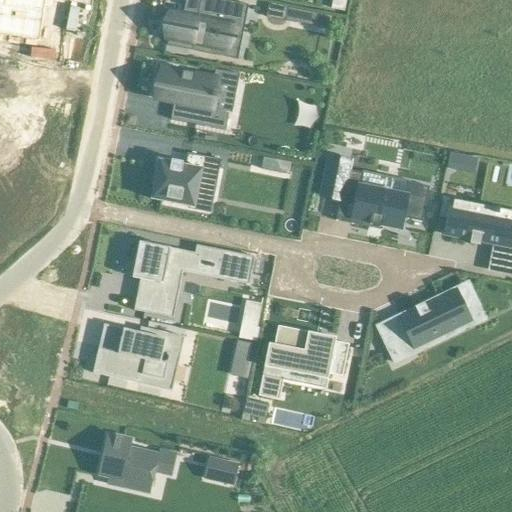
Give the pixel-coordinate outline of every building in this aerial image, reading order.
[(4,0),(0,29),(0,38),(77,49),(82,10),(43,5),(43,0),(4,0)] [(171,12),(166,39),(168,40),(193,45),(192,50),(200,51),(200,52),(217,56),(218,55),(225,56),(226,51),(227,51),(232,26),(244,28),(244,26),(241,26),(245,6),(248,7),(248,5),(222,0),(200,0),(199,9),(200,9),(198,17),(183,14),(171,12)] [(334,0),(332,8),(344,11),(346,3),(334,0)] [(268,7),(265,20),(284,24),(287,10),(268,7)] [(162,69),(157,99),(175,102),(171,120),(226,130),(229,113),(229,112),(212,108),(217,80),(214,79),(195,76),(196,74),(193,73),(192,75),(185,74),(185,72),(183,71),(182,73),(162,69)] [(0,72),(0,122),(3,123),(2,125),(3,125),(4,123),(9,124),(8,126),(10,126),(10,124),(34,129),(36,119),(39,105),(41,95),(17,90),(17,87),(13,86),(15,77),(20,78),(20,76),(0,72)] [(159,160),(151,199),(188,207),(189,207),(194,208),(196,199),(200,178),(217,181),(221,160),(188,154),(185,165),(183,165),(183,163),(172,161),(171,163),(159,160)] [(451,154),(448,166),(460,169),(462,157),(451,154)] [(330,157),(322,196),(340,200),(341,200),(341,199),(356,202),(352,220),(382,226),(400,230),(403,218),(422,222),(430,187),(410,183),(410,181),(362,171),(362,173),(348,170),(350,161),(330,157)] [(262,161),(260,173),(288,179),(291,167),(262,161)] [(0,222),(12,213),(0,199),(0,222)] [(443,204),(441,215),(448,217),(444,235),(471,240),(470,244),(480,246),(481,242),(493,244),(511,247),(511,257),(509,273),(511,274),(511,212),(500,210),(500,208),(496,207),(496,209),(451,200),(451,201),(445,199),(444,204),(443,204)] [(136,263),(133,278),(140,279),(134,311),(174,319),(177,303),(171,302),(173,292),(179,293),(179,292),(178,292),(183,271),(197,274),(199,263),(221,268),(219,279),(231,281),(231,282),(249,285),(255,257),(197,245),(195,253),(140,242),(136,263)] [(445,290),(466,280),(461,270),(441,280),(445,290)] [(415,308),(399,316),(415,349),(472,322),(456,289),(425,304),(424,302),(414,307),(415,308)] [(271,307),(291,308),(292,299),(272,298),(271,307)] [(104,374),(103,376),(140,384),(142,375),(164,380),(168,363),(161,362),(163,352),(170,354),(176,355),(180,356),(183,342),(184,342),(185,337),(141,327),(139,333),(124,329),(119,351),(111,350),(105,374),(104,374)] [(269,344),(259,396),(277,400),(283,369),(326,377),(326,379),(328,380),(329,374),(342,376),(349,345),(347,344),(347,346),(335,344),(336,338),(334,338),(334,340),(310,335),(310,333),(278,327),(275,345),(269,344)] [(405,339),(388,347),(395,363),(412,355),(405,339)] [(108,434),(98,475),(109,478),(122,481),(120,486),(150,493),(155,474),(159,455),(131,448),(132,440),(108,434)] [(210,459),(205,478),(233,485),(238,465),(210,459)]
